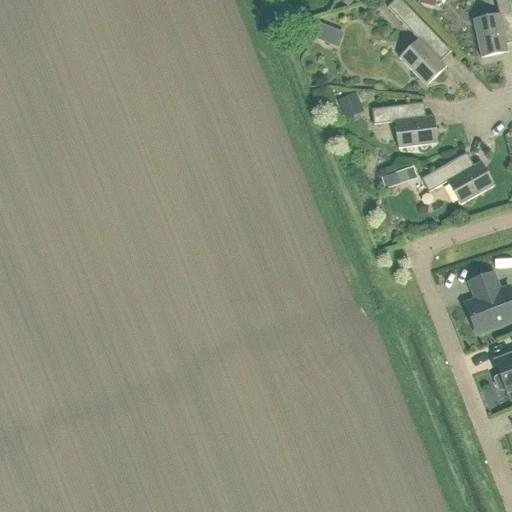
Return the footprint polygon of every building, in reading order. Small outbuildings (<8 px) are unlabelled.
[(450,54),(398,0),(396,0),(387,10),(418,42),(398,60),(426,89),(441,75),(435,68),(450,54)] [(419,0),(419,4),(435,8),(436,0),(419,0)] [(511,45),(511,9),(510,0),(494,0),(498,16),(472,22),(480,61),(501,56),(499,48),(511,45)] [(426,127),(423,106),(371,112),(373,127),(394,125),(398,151),(437,146),(434,126),(426,127)] [(477,174),(466,156),(421,182),(428,195),(447,185),(460,208),(494,188),(484,170),(477,174)] [(500,292),(493,275),(469,285),(475,302),(465,306),(477,337),(511,322),(511,296),(509,289),(500,292)] [(511,356),(495,363),(499,375),(494,381),(498,392),(506,392),(507,394),(511,391),(511,356)]
